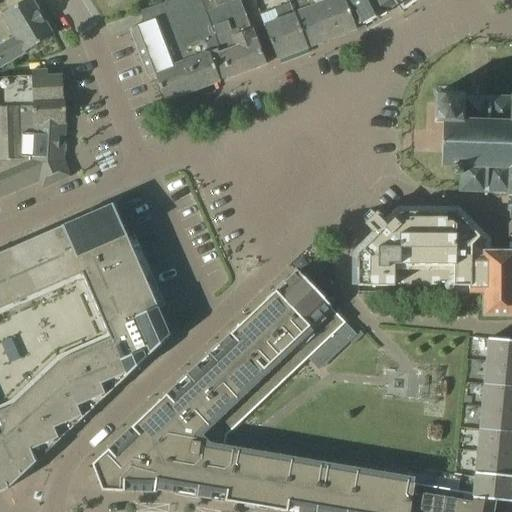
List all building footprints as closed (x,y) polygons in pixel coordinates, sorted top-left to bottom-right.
[(0,66),(25,52),(53,36),(31,0),(25,0),(2,14),(16,37),(0,46),(0,66)] [(229,77),(210,26),(200,0),(171,0),(158,4),(140,11),(144,23),(131,28),(132,28),(129,29),(147,77),(154,74),(165,103),(221,82),(220,80),(229,77)] [(200,0),(210,26),(229,77),(229,78),(265,64),(251,27),(251,28),(240,0),(200,0)] [(286,0),(289,5),(290,4),(308,48),(356,29),(363,24),(350,0),(286,0)] [(350,0),(363,24),(363,25),(388,12),(387,11),(396,4),(395,4),(392,0),(350,0)] [(308,48),(290,4),(289,5),(275,10),(279,22),(265,26),(277,60),(308,48)] [(63,98),(63,76),(48,76),(48,70),(31,70),(31,78),(0,78),(0,198),(38,181),(42,189),(71,177),(65,163),(63,160),(66,123),(65,98),(63,98)] [(436,94),(435,103),(435,123),(443,123),(441,167),(446,167),(454,167),(453,175),(460,175),(460,186),(459,186),(459,192),(484,193),(484,196),(487,196),(508,197),(510,197),(510,201),(508,201),(507,211),(510,211),(509,218),(511,217),(511,94),(511,95),(511,98),(491,97),(491,94),(488,94),(488,97),(485,97),(485,88),(470,87),(469,96),(465,96),(465,95),(436,94)] [(0,492),(9,489),(23,475),(171,335),(169,334),(113,204),(0,253),(0,492)] [(455,281),(455,292),(455,293),(484,293),(484,253),(484,242),(456,213),(400,213),(387,226),(370,209),(361,217),(378,235),(358,255),(358,286),(440,286),(440,281),(455,281)] [(511,252),(484,253),(484,293),(484,316),(511,315),(511,252)] [(473,499),(473,494),(224,451),(226,436),(321,346),(345,323),(330,307),(331,307),(324,299),(305,279),(297,271),(93,464),(92,465),(102,491),(103,491),(156,492),(156,490),(197,496),(288,511),(493,511),(495,501),(473,499)] [(345,323),(321,346),(332,358),(345,346),(356,335),(349,327),(345,323)] [(486,360),(511,362),(511,340),(489,339),(486,360)] [(511,362),(486,360),(484,383),(511,385),(511,362)] [(511,385),(484,383),(482,405),(511,408),(511,385)] [(511,408),(482,405),(480,428),(511,430),(511,408)] [(511,430),(480,428),(478,450),(511,453),(511,430)] [(511,453),(478,450),(476,472),(511,476),(511,453)] [(511,476),(476,472),(475,474),(475,477),(473,494),(473,499),(495,501),(511,502),(511,476)]
